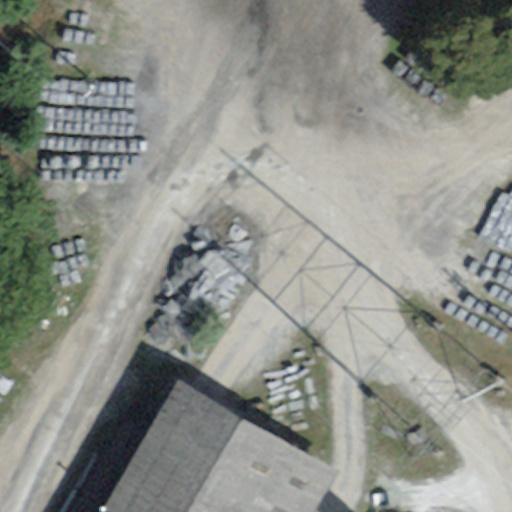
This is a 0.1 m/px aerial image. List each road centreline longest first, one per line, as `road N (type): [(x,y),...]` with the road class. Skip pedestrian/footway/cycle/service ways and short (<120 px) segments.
road 1 (track): [(0,506),(163,216),(215,81),(230,0)]
road 2 (track): [(144,252),(213,227),(279,216),(317,234),(359,283),(344,511)]
road 3 (track): [(330,0),(306,82),(307,156),(361,198),(484,242)]
road 4 (track): [(349,503),(436,481),(492,487),(508,511)]
